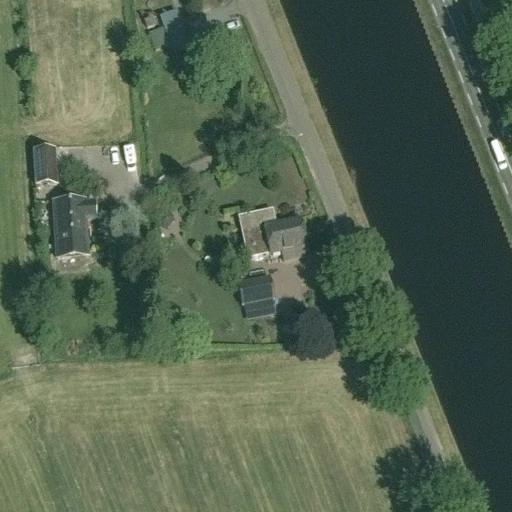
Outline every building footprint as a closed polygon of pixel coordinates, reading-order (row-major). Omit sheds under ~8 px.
[(177,12),(160,18),(163,27),(180,21),(177,12)] [(151,21),(144,24),(146,31),(154,29),(151,21)] [(248,22),(226,24),(227,35),(249,33),(248,22)] [(54,153),(51,153),(36,154),(31,154),(34,190),(57,189),(54,153)] [(85,228),(97,227),(96,210),(85,210),(85,207),(53,208),(55,265),(86,265),(85,228)] [(302,254),(304,254),(298,229),(273,235),(269,218),(238,226),(248,268),(270,263),(269,262),(279,259),(282,269),(304,263),(302,254)] [(241,310),(274,303),(269,279),(236,286),(241,310)]
